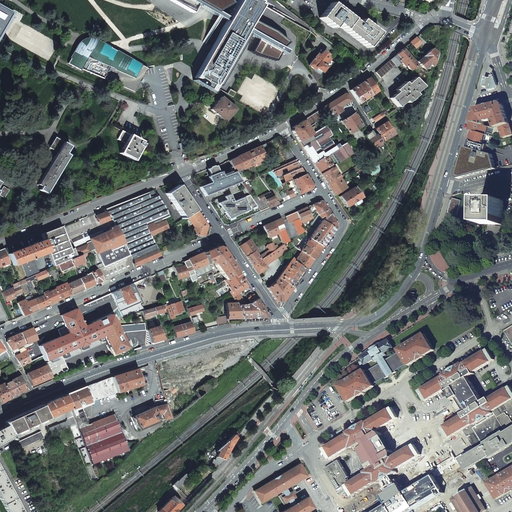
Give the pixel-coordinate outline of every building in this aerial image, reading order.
[(216,16),(227,22),(196,76),(215,87),(245,33),(259,41),(253,51),(257,54),(275,59),(279,52),(284,54),(286,50),(280,46),(285,42),(273,33),(252,22),(261,5),(259,4),(259,2),(255,0),(240,0),(230,17),(220,12),(231,5),(228,0),(165,0),(192,16),(198,6),(204,9),(216,16)] [(336,24),(367,48),(378,33),(370,26),(361,20),(358,24),(331,3),(319,18),(333,28),(336,24)] [(0,36),(14,12),(0,5),(0,36)] [(410,42),(415,48),(420,44),(418,41),(416,38),(410,42)] [(78,45),(76,49),(68,63),(80,71),(81,69),(134,92),(147,69),(97,41),(95,40),(94,39),(93,39),(90,39),(87,39),(86,39),(84,40),(82,41),(80,43),(78,45)] [(407,67),(410,71),(410,70),(416,65),(402,49),(396,55),(390,60),(394,65),(396,67),(401,63),(405,68),(407,67)] [(417,62),(423,68),(424,67),(425,68),(428,65),(427,64),(428,63),(431,67),(436,54),(431,49),(428,52),(423,56),(417,62)] [(308,65),(309,66),(319,74),(320,72),(321,72),(326,66),(328,67),(329,67),(332,63),(332,62),(328,60),(329,59),(326,57),(327,55),(322,51),(319,55),(317,54),(308,65)] [(378,75),(380,78),(394,65),(390,60),(375,72),(378,75)] [(485,77),(482,85),(488,87),(487,89),(488,91),(495,89),(497,86),(493,72),(492,72),(490,78),(485,77)] [(371,95),(377,91),(368,78),(365,80),(362,82),(371,95)] [(390,98),(397,107),(405,101),(406,103),(416,95),(414,93),(421,87),(413,78),(406,84),(404,82),(395,90),(397,92),(390,98)] [(349,90),(358,103),(371,95),(362,82),(356,86),(349,90)] [(328,115),(329,116),(333,113),(334,116),(342,111),(339,107),(350,100),(346,94),(344,94),(333,101),(323,108),(328,115)] [(221,97),(210,110),(225,122),(235,109),(221,97)] [(495,122),(496,129),(500,127),(510,124),(504,105),(500,103),(491,106),(495,119),(496,121),(495,122)] [(472,122),(483,125),(485,121),(495,119),(491,106),(477,109),(475,111),(473,116),(472,122)] [(303,120),(308,128),(328,115),(323,108),(303,120)] [(374,118),(376,122),(385,116),(383,112),(374,118)] [(335,125),(339,123),(334,116),(333,113),(329,116),(332,121),(335,125)] [(347,130),(349,134),(361,126),(353,114),(341,121),(345,127),(343,128),(345,131),(347,130)] [(295,136),(298,142),(312,134),(308,128),(303,120),(292,127),(291,131),(295,136)] [(305,153),(312,164),(325,156),(330,152),(346,142),(335,125),(332,121),(312,134),(298,142),(305,153)] [(379,135),(383,141),(393,134),(385,122),(375,129),(379,135)] [(470,126),(469,131),(473,132),(486,135),(493,137),(494,135),(496,129),(483,125),(472,122),(470,126)] [(503,138),(511,135),(511,131),(510,124),(500,127),(501,132),(503,138)] [(125,143),(119,153),(134,161),(142,144),(141,143),(142,142),(136,138),(137,135),(133,133),(131,136),(121,131),(117,139),(125,143)] [(364,135),(372,148),(381,142),(376,135),(374,135),(373,133),(371,131),(364,135)] [(473,132),(470,140),(483,144),(484,140),(486,135),(473,132)] [(70,146),(66,144),(55,137),(49,148),(57,152),(37,185),(41,186),(39,190),(46,194),(69,155),(65,153),(70,146)] [(483,144),(470,140),(469,144),(468,148),(464,147),(456,176),(458,179),(496,169),(493,154),(488,153),(490,146),(483,144)] [(330,152),(337,163),(353,153),(346,142),(330,152)] [(253,164),(254,164),(257,162),(258,163),(262,161),(261,160),(265,159),(262,152),(259,146),(247,152),(253,164)] [(295,160),(287,147),(281,151),(288,163),(295,160)] [(239,163),(242,169),(253,165),(253,164),(247,152),(242,154),(236,157),(239,163)] [(316,169),(319,174),(331,166),(325,156),(312,164),(316,169)] [(227,161),(231,167),(239,163),(236,157),(227,161)] [(288,163),(271,171),(280,185),(292,180),(304,174),(300,168),(295,160),(288,163)] [(199,187),(204,196),(227,187),(240,182),(241,182),(235,174),(231,167),(227,161),(221,164),(227,173),(229,176),(230,178),(224,180),(222,175),(220,171),(218,172),(210,176),(208,176),(210,183),(199,187)] [(231,167),(235,174),(243,170),(242,169),(239,163),(231,167)] [(253,165),(258,177),(262,175),(258,167),(257,167),(256,165),(255,166),(254,164),(253,164),(253,165)] [(207,169),(210,176),(218,172),(216,166),(207,169)] [(323,180),(326,185),(338,177),(336,173),(335,172),(331,166),(319,174),(323,180)] [(295,186),(298,194),(310,189),(311,185),(309,181),(304,174),(292,180),(294,185),(293,185),(293,187),(295,186)] [(329,190),(333,196),(345,188),(338,177),(326,185),(329,190)] [(227,187),(232,199),(239,196),(248,192),(244,188),(242,184),(240,182),(227,187)] [(181,218),(182,219),(185,216),(194,210),(186,198),(177,186),(165,193),(182,218),(181,218)] [(339,197),(345,207),(361,197),(354,186),(339,197)] [(3,187),(0,191),(0,195),(4,198),(9,190),(3,187)] [(286,193),(290,198),(295,196),(292,190),(286,193)] [(115,226),(131,260),(156,249),(150,237),(147,228),(146,226),(160,220),(166,218),(168,218),(167,217),(169,216),(165,209),(156,195),(149,197),(147,192),(103,210),(104,212),(105,212),(107,217),(110,215),(115,226)] [(263,195),(268,208),(277,204),(277,203),(269,192),(263,195)] [(231,215),(248,208),(245,200),(247,199),(245,195),(240,197),(239,196),(232,199),(225,201),(228,209),(227,210),(229,215),(231,214),(231,215)] [(268,208),(263,195),(252,200),(260,211),(268,208)] [(452,198),(448,213),(457,216),(461,201),(452,198)] [(481,200),(480,224),(488,224),(503,225),(503,201),(481,200)] [(316,212),(317,215),(327,210),(324,204),(323,203),(319,202),(311,205),(316,212)] [(311,205),(305,207),(311,217),(314,216),(314,214),(313,213),(316,212),(311,205)] [(300,222),(300,223),(311,218),(311,217),(305,207),(296,212),(299,219),(300,222)] [(193,227),(192,233),(193,233),(197,235),(203,236),(206,225),(202,218),(196,209),(195,210),(194,210),(185,216),(186,218),(187,217),(193,227)] [(321,220),(329,214),(327,210),(317,215),(321,220)] [(95,216),(99,224),(109,220),(107,217),(105,212),(104,212),(95,216)] [(285,216),(288,223),(293,221),(299,219),(296,212),(285,216)] [(321,220),(333,229),(335,226),(335,223),(331,216),(329,214),(321,220)] [(310,224),(316,228),(321,220),(317,215),(310,224)] [(284,228),(280,219),(273,222),(277,231),(282,229),(284,228)] [(146,226),(147,228),(161,222),(160,220),(146,226)] [(309,238),(321,247),(329,235),(333,229),(321,220),(316,228),(309,238)] [(147,228),(150,237),(155,234),(157,232),(166,228),(163,221),(161,222),(147,228)] [(262,226),(267,238),(270,237),(278,233),(277,231),(273,222),(262,226)] [(100,275),(102,280),(134,266),(131,260),(115,226),(110,228),(109,230),(89,239),(90,241),(85,243),(86,244),(75,249),(74,248),(70,249),(61,226),(51,230),(41,234),(43,240),(48,252),(53,266),(57,265),(70,259),(81,254),(89,250),(90,254),(97,269),(100,275)] [(278,233),(281,241),(286,238),(282,229),(277,231),(278,233)] [(300,251),(312,259),(317,253),(321,247),(309,238),(306,243),(305,242),(304,243),(305,244),(301,249),(300,251)] [(239,246),(245,256),(254,251),(256,250),(249,239),(239,246)] [(8,254),(13,265),(21,262),(27,260),(30,259),(30,260),(31,260),(31,258),(48,252),(43,240),(35,243),(34,243),(32,244),(26,247),(19,249),(18,250),(16,250),(8,254)] [(258,257),(260,260),(275,250),(273,246),(272,243),(266,245),(267,247),(259,253),(261,255),(258,257)] [(265,265),(277,257),(286,250),(282,245),(278,248),(275,250),(260,260),(252,266),(257,274),(266,268),(267,269),(268,268),(265,265)] [(207,264),(213,261),(215,264),(227,256),(221,247),(217,246),(202,252),(207,263),(207,264)] [(0,266),(9,263),(3,249),(0,250),(0,266)] [(131,260),(134,266),(159,255),(156,249),(131,260)] [(254,251),(245,256),(247,258),(252,266),(260,260),(258,257),(254,251)] [(296,263),(305,269),(306,268),(312,259),(300,251),(294,261),(295,262),(296,263)] [(188,260),(192,270),(207,263),(202,252),(188,259),(188,260)] [(70,259),(73,266),(84,261),(82,257),(81,254),(70,259)] [(223,277),(225,279),(237,271),(234,266),(227,256),(215,264),(219,271),(218,272),(219,273),(220,273),(223,277)] [(277,276),(278,277),(292,288),(295,284),(305,269),(296,263),(295,262),(294,261),(292,258),(279,276),(278,276),(277,276)] [(57,265),(62,274),(64,273),(62,270),(71,267),(72,270),(74,269),(73,266),(70,259),(57,265)] [(21,262),(27,278),(33,275),(28,262),(27,260),(21,262)] [(28,262),(33,275),(34,275),(39,273),(34,260),(28,262)] [(192,270),(188,260),(184,261),(188,271),(187,271),(192,281),(197,279),(196,278),(192,270)] [(192,270),(196,278),(210,271),(207,264),(207,263),(192,270)] [(174,268),(177,278),(186,275),(184,266),(174,268)] [(89,273),(95,284),(101,281),(99,276),(100,275),(97,269),(92,272),(89,273)] [(35,277),(37,281),(48,276),(46,270),(39,273),(34,275),(35,277)] [(223,280),(230,291),(244,281),(241,276),(237,271),(225,279),(223,280)] [(79,279),(83,289),(95,284),(89,273),(85,274),(86,276),(79,279)] [(157,276),(162,294),(168,292),(163,274),(157,276)] [(292,288),(278,277),(274,283),(266,288),(276,302),(282,302),(283,300),(292,288)] [(66,285),(71,294),(83,289),(79,279),(66,285)] [(244,281),(230,291),(229,292),(232,297),(236,303),(237,304),(243,303),(242,300),(238,293),(248,286),(244,281)] [(10,288),(13,296),(21,292),(18,286),(17,282),(12,285),(13,287),(10,288)] [(54,289),(59,299),(66,296),(71,294),(66,285),(65,283),(61,285),(61,283),(60,284),(60,285),(54,288),(54,289)] [(118,290),(124,304),(133,300),(127,286),(118,290)] [(1,293),(5,302),(14,297),(13,296),(10,288),(5,291),(1,293)] [(43,295),(47,305),(59,299),(54,289),(44,293),(43,294),(43,295)] [(247,298),(250,303),(256,299),(253,294),(247,298)] [(33,300),(37,309),(47,305),(43,295),(33,300)] [(26,302),(30,312),(37,309),(33,300),(33,299),(26,302)] [(265,318),(266,314),(256,299),(250,303),(248,304),(240,305),(239,304),(237,304),(239,307),(241,319),(265,318)] [(16,303),(22,316),(30,312),(26,302),(25,300),(16,303)] [(170,305),(173,315),(179,313),(179,312),(178,310),(182,309),(179,302),(170,305)] [(226,316),(226,319),(241,319),(239,307),(237,304),(236,303),(225,303),(226,316)] [(153,308),(155,314),(164,312),(163,310),(162,305),(153,308)] [(190,308),(186,309),(188,316),(190,315),(193,314),(193,313),(201,310),(200,305),(190,308)] [(11,311),(15,319),(22,316),(19,308),(11,311)] [(141,311),(143,318),(153,315),(155,314),(153,308),(141,311)] [(63,322),(78,316),(75,309),(60,315),(63,322)] [(65,351),(78,346),(79,347),(85,344),(85,343),(97,337),(98,338),(103,336),(111,354),(125,347),(114,322),(111,316),(112,316),(112,315),(112,314),(111,315),(110,314),(91,323),(83,327),(68,334),(60,337),(59,337),(38,346),(42,356),(42,355),(44,360),(60,354),(60,355),(66,352),(65,351)] [(65,326),(68,334),(83,327),(78,316),(63,322),(65,326)] [(216,317),(217,326),(226,324),(226,319),(226,316),(216,317)] [(190,322),(172,327),(175,337),(184,335),(193,332),(191,325),(190,322)] [(191,325),(193,332),(201,330),(198,322),(191,325)] [(57,330),(60,337),(68,334),(65,326),(57,330)] [(149,337),(151,343),(153,342),(163,339),(159,326),(147,330),(149,337)] [(25,340),(26,344),(36,339),(32,328),(21,332),(25,340)] [(6,342),(11,350),(23,344),(22,341),(19,333),(7,338),(6,342)] [(417,339),(399,350),(400,351),(396,353),(404,365),(407,363),(409,366),(419,359),(419,360),(424,357),(424,356),(434,350),(425,334),(417,339)] [(137,342),(140,348),(151,345),(151,343),(149,337),(137,342)] [(380,345),(372,350),(369,351),(369,352),(361,357),(366,364),(374,359),(375,362),(378,360),(380,363),(366,372),(373,384),(385,377),(385,378),(396,371),(396,370),(404,365),(396,353),(386,360),(384,357),(386,355),(385,352),(393,348),(388,340),(380,345)] [(67,370),(61,357),(80,349),(79,347),(78,346),(65,351),(66,352),(60,355),(60,354),(44,360),(46,364),(51,377),(67,370)] [(15,356),(21,366),(30,361),(26,350),(15,356)] [(419,391),(426,401),(447,389),(447,390),(468,378),(469,378),(472,377),(471,376),(474,374),(473,372),(495,360),(489,350),(463,365),(462,363),(444,375),(445,376),(419,391)] [(25,374),(31,386),(47,379),(51,377),(46,364),(44,365),(45,366),(25,374)] [(111,377),(116,393),(142,384),(137,369),(124,373),(111,377)] [(365,370),(339,386),(349,402),(359,395),(359,396),(364,393),(364,392),(375,386),(373,384),(365,370)] [(19,376),(3,384),(10,398),(22,392),(26,390),(21,379),(19,376)] [(85,387),(91,402),(116,393),(111,377),(98,382),(85,387)] [(447,390),(455,403),(462,414),(482,402),(480,397),(480,396),(472,383),(471,382),(468,378),(447,390)] [(3,384),(3,383),(0,384),(0,402),(4,400),(10,398),(3,384)] [(442,428),(447,438),(462,430),(473,423),(474,424),(493,413),(492,412),(511,399),(511,388),(511,386),(489,399),(489,398),(486,400),(485,399),(482,400),(483,401),(482,402),(462,414),(463,415),(442,428)] [(76,424),(79,428),(90,424),(83,405),(91,402),(85,387),(75,391),(64,395),(69,408),(76,424)] [(41,405),(46,418),(63,410),(69,408),(64,395),(53,400),(41,405)] [(133,416),(139,429),(156,421),(167,418),(167,421),(170,420),(165,399),(163,400),(164,405),(153,407),(153,405),(149,407),(149,409),(133,416)] [(493,413),(503,432),(504,433),(511,428),(511,399),(492,412),(493,413)] [(6,425),(11,434),(37,422),(46,418),(41,405),(25,412),(5,422),(6,425)] [(57,425),(59,431),(76,424),(69,408),(63,410),(66,419),(66,421),(57,425)] [(345,486),(351,496),(357,493),(369,486),(376,481),(377,483),(378,482),(388,476),(396,471),(395,470),(400,467),(408,462),(420,455),(414,444),(393,457),(392,455),(386,458),(386,459),(384,461),(382,456),(384,455),(375,440),(373,441),(370,437),(372,435),(373,436),(375,435),(375,434),(378,432),(377,431),(377,430),(398,418),(392,408),(367,423),(366,422),(347,433),(348,434),(323,449),(326,454),(327,456),(329,459),(350,447),(351,448),(354,446),(357,452),(358,451),(360,450),(368,463),(366,465),(365,465),(368,471),(365,472),(366,473),(352,482),(350,483),(345,486)] [(503,432),(493,413),(474,424),(473,423),(462,430),(475,451),(486,445),(485,443),(499,434),(503,432)] [(79,428),(91,464),(99,461),(127,450),(127,449),(119,429),(121,428),(119,422),(117,423),(114,414),(90,424),(79,428)] [(243,416),(239,421),(244,426),(248,421),(243,416)] [(0,444),(13,437),(11,434),(6,425),(0,428),(0,444)] [(49,428),(51,434),(59,431),(57,425),(49,428)] [(461,460),(467,470),(468,469),(474,466),(476,469),(477,468),(475,464),(488,457),(489,459),(511,445),(511,428),(504,433),(503,432),(499,434),(485,443),(486,445),(475,451),(461,460)] [(15,443),(18,449),(43,438),(40,431),(15,443)] [(231,433),(220,444),(222,445),(232,435),(231,433)] [(227,455),(229,449),(236,438),(232,435),(222,445),(216,450),(215,452),(218,453),(216,457),(215,460),(213,459),(212,463),(219,466),(224,460),(227,455)] [(210,454),(216,457),(218,453),(215,452),(216,450),(222,445),(220,444),(210,454)] [(360,450),(358,451),(366,465),(368,463),(360,450)] [(325,469),(338,490),(345,486),(350,483),(350,482),(348,478),(350,477),(339,460),(325,469)] [(91,464),(96,476),(104,473),(99,461),(91,464)] [(304,511),(312,507),(306,497),(294,503),(292,499),(294,497),(291,491),(288,493),(285,488),(306,476),(299,464),(253,491),(261,503),(281,491),(283,493),(278,496),(283,504),(288,501),(290,504),(287,506),(287,508),(280,511),(304,511)] [(0,499),(6,511),(23,511),(0,467),(0,499)] [(511,468),(487,483),(497,499),(507,493),(511,490),(511,468)] [(185,474),(177,481),(180,484),(188,477),(185,474)] [(385,498),(378,502),(380,506),(369,511),(410,511),(443,493),(432,474),(401,493),(393,480),(391,481),(388,476),(378,482),(381,487),(380,488),(385,498)] [(452,500),(459,511),(482,511),(486,510),(473,488),(468,490),(467,490),(457,496),(457,497),(452,500)] [(157,511),(174,511),(181,505),(172,496),(157,511)]
